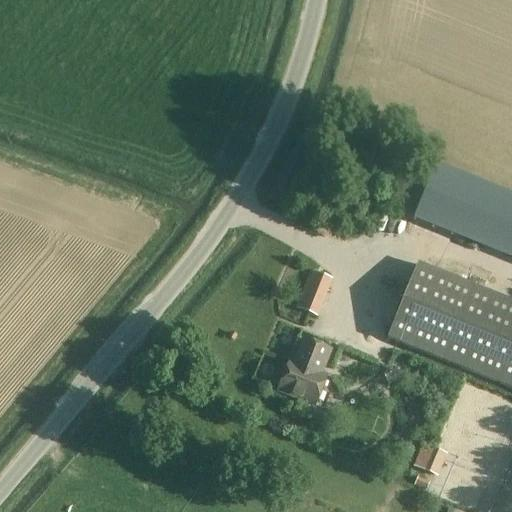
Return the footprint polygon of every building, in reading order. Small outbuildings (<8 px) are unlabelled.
[(511,186),(445,160),(426,209),(511,242),(511,186)] [(387,340),(405,347),(511,390),(511,304),(417,266),(387,340)] [(311,272),(295,310),(312,316),(328,279),(311,272)] [(320,375),(330,351),(303,340),(293,364),(289,363),(277,392),(315,407),(327,378),(320,375)] [(430,449),(420,471),(433,476),(442,454),(430,449)] [(416,478),(413,486),(425,491),(429,483),(416,478)]
